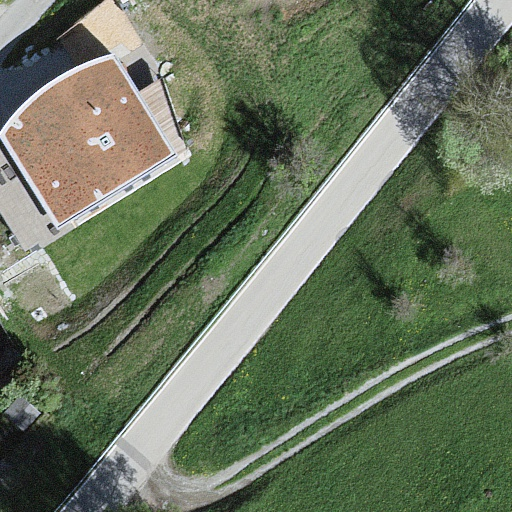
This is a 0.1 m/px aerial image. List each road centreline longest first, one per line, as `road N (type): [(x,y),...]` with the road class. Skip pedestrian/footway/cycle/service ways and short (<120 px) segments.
road 1 (tertiary): [(507,0),(85,511)]
road 2 (track): [(123,464),(196,501),(263,456),(511,331)]
